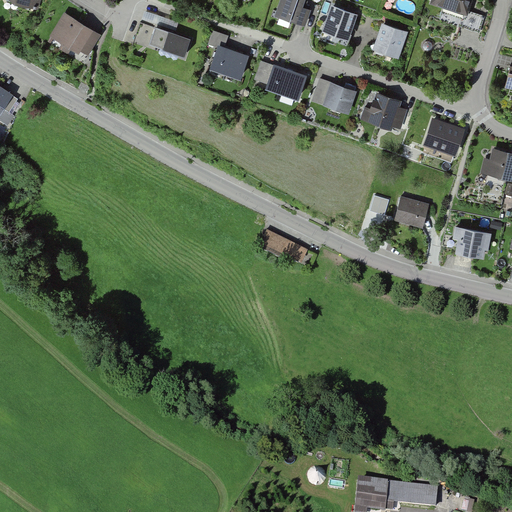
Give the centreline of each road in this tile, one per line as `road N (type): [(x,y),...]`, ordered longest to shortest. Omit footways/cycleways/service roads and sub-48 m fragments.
road 1 (tertiary): [(511,297),(355,251),(193,171),(0,59)]
road 2 (residential): [(241,29),(468,111)]
